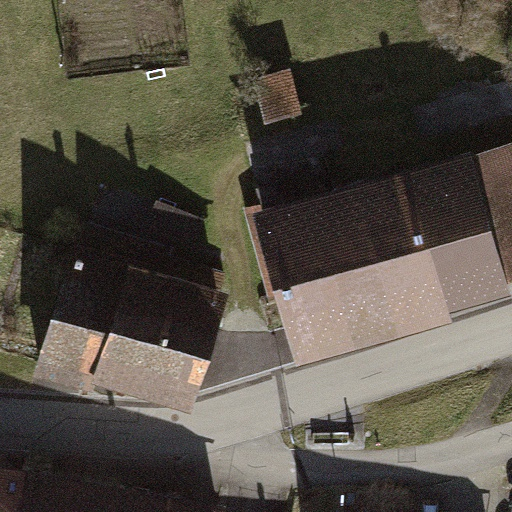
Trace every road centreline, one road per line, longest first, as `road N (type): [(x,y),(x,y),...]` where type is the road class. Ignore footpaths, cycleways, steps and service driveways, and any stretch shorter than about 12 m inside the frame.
road 1 (residential): [(181,428),(286,475),(406,470),(511,438)]
road 2 (tertiary): [(181,428),(511,330)]
road 3 (tertiary): [(0,433),(181,428)]
